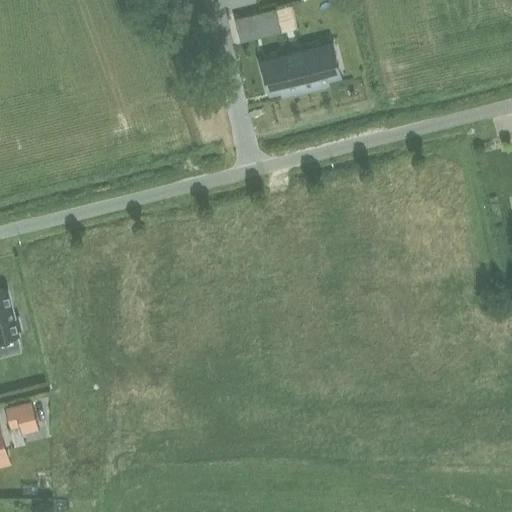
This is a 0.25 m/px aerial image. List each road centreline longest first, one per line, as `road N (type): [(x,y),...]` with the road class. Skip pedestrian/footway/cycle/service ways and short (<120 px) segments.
road 1 (unclassified): [(511,108),(0,235)]
road 2 (track): [(253,173),(216,0)]
